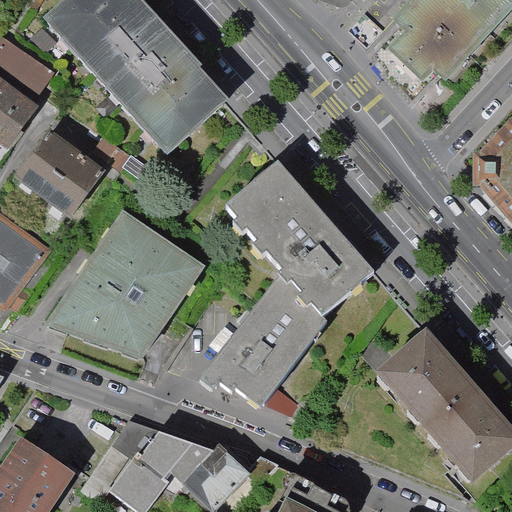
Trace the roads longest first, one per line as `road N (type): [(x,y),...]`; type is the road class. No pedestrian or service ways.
road 1 (residential): [(0,356),(208,427),(409,511)]
road 2 (primary): [(260,0),(424,188)]
road 3 (residential): [(511,91),(424,188)]
road 4 (primary): [(424,188),(511,283)]
